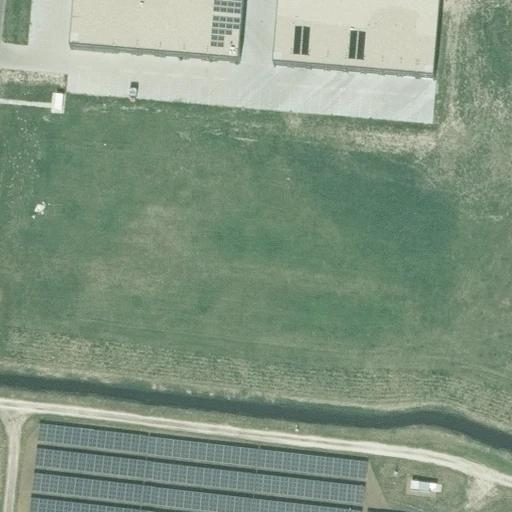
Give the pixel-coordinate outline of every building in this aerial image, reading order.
[(143,0),(120,0),(120,5),(119,15),(142,17),(143,0)] [(167,0),(143,0),(142,17),(166,19),(167,0)] [(167,0),(166,19),(190,21),(191,0),(167,0)] [(191,0),(190,21),(213,23),(214,0),(191,0)] [(214,0),(213,23),(243,25),(245,0),(214,0)] [(295,27),(297,0),(277,0),(275,25),(293,27),(295,27)] [(315,28),(317,0),(297,0),(295,27),(312,28),(315,28)] [(335,30),(337,0),(317,0),(315,28),(330,30),(335,30)] [(355,32),(357,0),(337,0),(335,30),(348,31),(355,32)] [(375,33),(377,0),(357,0),(355,32),(366,33),(375,33)] [(395,35),(397,0),(377,0),(375,33),(384,34),(395,35)] [(415,37),(417,0),(397,0),(395,35),(403,36),(415,37)] [(436,39),(439,0),(417,0),(415,37),(419,37),(436,39)] [(118,29),(119,15),(120,5),(75,1),(73,25),(118,29)] [(116,55),(139,57),(142,17),(119,15),(118,29),(116,55)] [(139,57),(163,59),(166,19),(142,17),(139,57)] [(166,19),(163,59),(186,61),(190,21),(166,19)] [(213,23),(190,21),(186,61),(210,63),(213,23)] [(213,23),(210,63),(240,65),(243,25),(213,23)] [(71,51),(116,55),(118,29),(73,25),(71,51)] [(289,71),(293,27),(275,25),(271,67),(271,70),(272,70),(289,71)] [(308,73),(312,28),(295,27),(293,27),(289,71),(291,71),(308,73)] [(326,74),(330,30),(315,28),(312,28),(308,73),(313,73),(326,74)] [(344,75),(348,31),(335,30),(330,30),(326,74),(333,75),(344,75)] [(362,77),(366,33),(355,32),(348,31),(344,75),(354,76),(362,77)] [(380,78),(384,34),(375,33),(366,33),(362,77),(373,78),(380,78)] [(399,80),(403,36),(395,35),(384,34),(380,78),(394,80),(399,80)] [(415,81),(419,37),(415,37),(403,36),(399,80),(403,80),(415,81)] [(432,83),(436,39),(419,37),(415,81),(417,81),(419,82),(432,83)]
